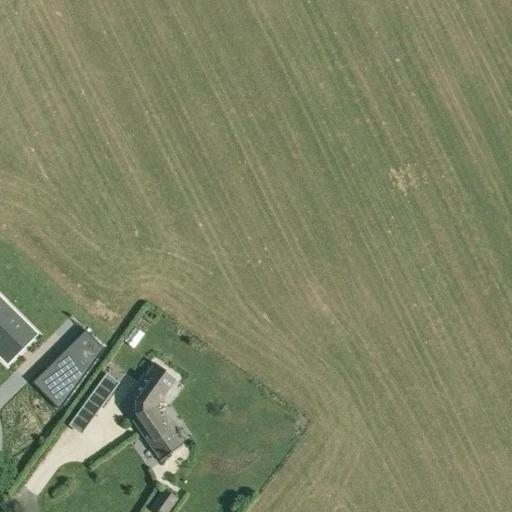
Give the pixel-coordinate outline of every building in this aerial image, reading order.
[(34,334),(0,301),(0,353),(3,357),(19,340),(23,345),(34,334)] [(67,348),(89,370),(104,349),(85,331),(67,348)] [(154,365),(132,395),(137,398),(135,402),(135,414),(137,417),(132,420),(160,460),(159,461),(160,462),(165,458),(166,459),(170,457),(169,456),(183,446),(182,445),(181,445),(154,408),(174,380),(176,381),(177,379),(154,363),(153,364),(154,365)] [(32,383),(59,410),(74,390),(50,365),(32,383)] [(95,416),(119,383),(105,374),(82,406),(95,416)] [(167,511),(177,499),(163,489),(149,509),(153,511),(167,511)]
